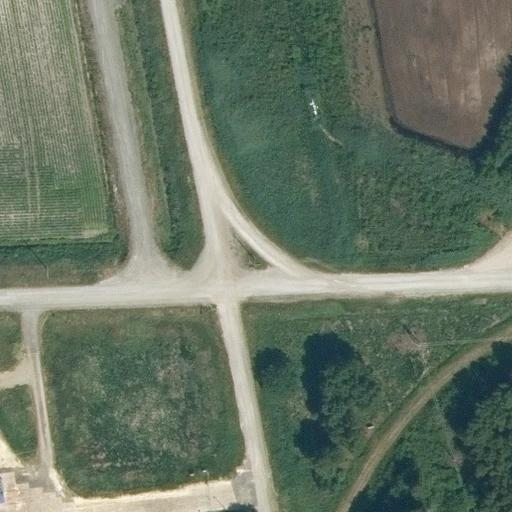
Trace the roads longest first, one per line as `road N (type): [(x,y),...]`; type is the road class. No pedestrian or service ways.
road 1 (unclassified): [(511,279),(0,300)]
road 2 (track): [(223,291),(255,465),(230,487),(179,502),(73,511)]
road 3 (track): [(223,291),(166,0)]
road 4 (track): [(30,299),(53,511)]
